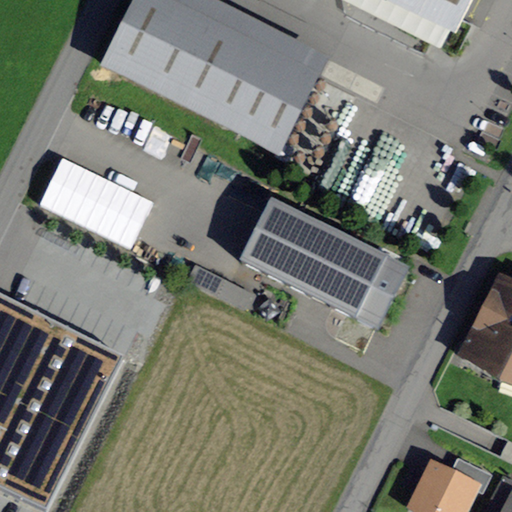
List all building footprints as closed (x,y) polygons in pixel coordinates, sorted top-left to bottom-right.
[(314,77),(160,0),(141,0),(107,68),(276,153),(314,77)] [(60,161),(39,210),(133,251),(155,202),(60,161)] [(408,272),(270,203),(240,263),(378,332),(408,272)] [(198,267),(190,282),(247,314),(255,300),(198,267)] [(511,374),(511,291),(501,286),(467,352),(511,374)] [(0,491),(41,511),(47,511),(124,360),(9,302),(0,320),(0,491)] [(460,511),(472,489),(482,494),(490,477),(458,461),(450,477),(434,469),(414,510),(417,511),(460,511)] [(511,511),(511,485),(502,481),(488,508),(496,511),(511,511)]
